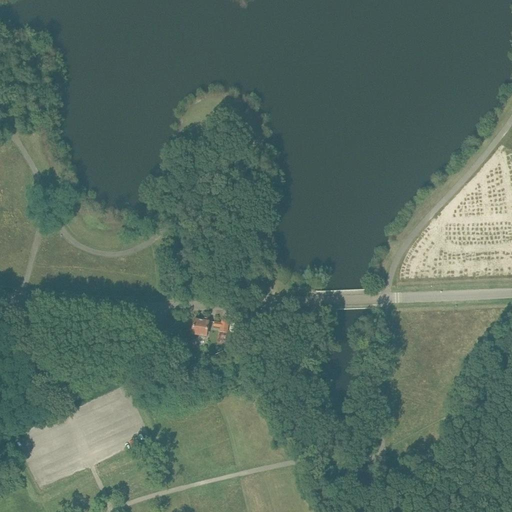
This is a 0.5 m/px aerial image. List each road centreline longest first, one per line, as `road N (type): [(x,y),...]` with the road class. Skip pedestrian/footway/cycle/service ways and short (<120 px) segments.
road 1 (unclassified): [(309,300),(122,307),(0,295)]
road 2 (unclassified): [(309,300),(511,292)]
